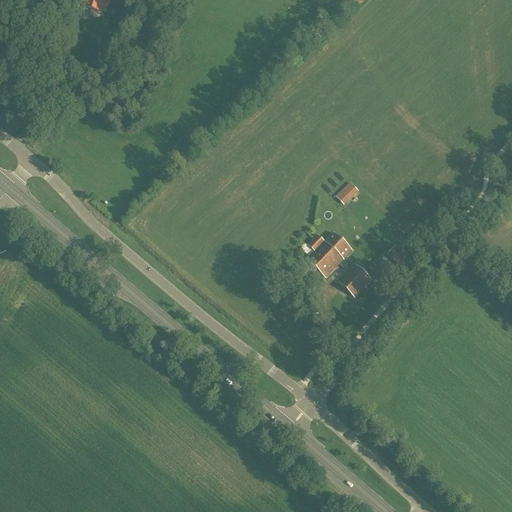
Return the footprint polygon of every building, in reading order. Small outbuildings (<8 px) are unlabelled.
[(79,0),(78,4),(86,6),(85,8),(99,12),(99,10),(107,13),(111,0),(79,0)] [(350,200),(358,192),(350,183),(341,192),(350,200)] [(316,236),(312,240),(336,265),(350,251),(332,234),(323,243),(316,236)] [(336,265),(312,240),(306,245),(314,253),(305,261),(323,278),(336,265)] [(355,266),(346,274),(360,289),(369,280),(355,266)] [(287,272),(278,281),(292,294),(300,285),(287,272)] [(360,289),(346,274),(337,283),(352,297),(360,289)] [(307,311),(314,318),(319,313),(312,306),(307,311)]
